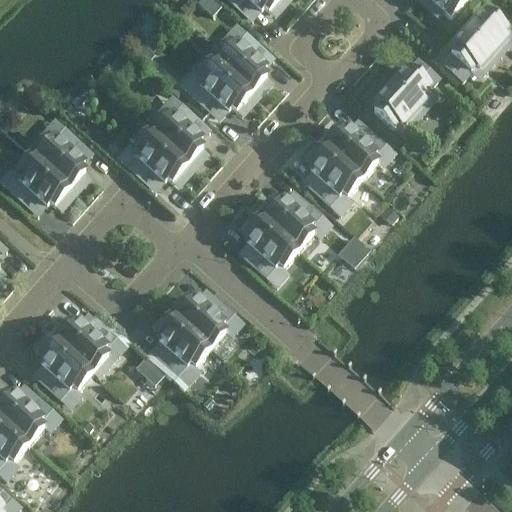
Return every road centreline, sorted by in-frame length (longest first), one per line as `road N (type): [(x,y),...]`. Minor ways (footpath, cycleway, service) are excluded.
road 1 (residential): [(401,436),(182,254)]
road 2 (residential): [(182,254),(348,45)]
road 3 (tertiary): [(511,311),(401,436)]
road 4 (residential): [(182,254),(122,210),(61,279)]
road 5 (residential): [(61,279),(123,311),(182,254)]
road 6 (tertiary): [(427,460),(511,371)]
